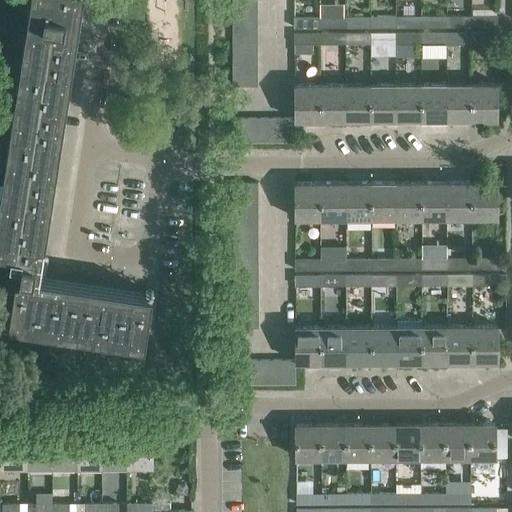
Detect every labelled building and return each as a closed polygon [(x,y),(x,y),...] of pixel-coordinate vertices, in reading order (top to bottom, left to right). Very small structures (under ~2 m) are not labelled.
[(79,0),(30,0),(0,199),(0,249),(11,251),(9,259),(22,261),(20,277),(16,276),(9,321),(145,342),(150,294),(45,276),(48,256),(41,255),(79,0)] [(233,0),(234,12),(258,12),(257,0),(233,0)] [(473,14),(472,14),(472,25),(498,25),(498,14),(496,14),(496,8),(473,8),(473,14)] [(234,12),(234,24),(258,24),(258,12),(234,12)] [(422,14),(396,15),(396,26),(422,26),(422,14)] [(447,14),(422,14),(422,26),(447,26),(447,14)] [(472,14),(447,14),(447,26),(472,25),(472,14)] [(320,26),(320,15),(295,15),(295,26),(320,26)] [(346,15),(320,15),(320,26),(346,26),(346,15)] [(371,15),(346,15),(346,26),(371,26),(371,15)] [(396,15),(371,15),(371,26),(396,26),(396,15)] [(234,24),(234,36),(258,36),(258,24),(234,24)] [(498,30),(472,31),(472,42),(498,42),(498,30)] [(320,42),(320,31),(295,31),(295,52),(313,52),(313,42),(320,42)] [(346,31),(320,31),(320,42),(346,42),(346,31)] [(371,31),(346,31),(346,42),(371,42),(371,31)] [(396,31),(371,31),(371,42),(396,42),(396,31)] [(422,31),(396,31),(396,42),(422,42),(422,31)] [(447,31),(422,31),(422,42),(447,42),(447,31)] [(472,31),(447,31),(447,42),(472,42),(472,31)] [(234,36),(234,48),(258,48),(258,36),(234,36)] [(234,48),(234,60),(258,60),(258,48),(234,48)] [(234,60),(234,72),(258,72),(258,60),(234,60)] [(258,72),(234,72),(234,84),(258,84),(258,72)] [(295,83),(295,116),(295,119),(322,118),(322,82),(295,83)] [(346,82),(322,82),(322,118),(346,118),(346,82)] [(371,82),(346,82),(346,118),(371,118),(371,82)] [(396,82),(371,82),(371,118),(397,118),(396,82)] [(422,82),(396,82),(397,118),(422,118),(422,82)] [(447,82),(422,82),(422,118),(447,118),(447,82)] [(472,82),(447,82),(447,118),(472,118),(472,82)] [(498,82),(472,82),(472,118),(498,118),(498,82)] [(219,106),(227,107),(227,94),(219,94),(219,106)] [(246,140),(246,116),(234,116),(234,140),(246,140)] [(258,116),(246,116),(246,140),(258,140),(258,116)] [(271,116),(258,116),(258,140),(271,140),(271,116)] [(283,116),(271,116),(271,140),(283,140),(283,116)] [(295,116),(283,116),(283,140),(295,140),(295,119),(295,116)] [(295,217),(321,217),(321,180),(295,181),(295,217)] [(321,217),(347,216),(347,180),(321,180),(321,217)] [(347,216),(372,216),(372,180),(347,180),(347,216)] [(372,180),(372,216),(373,216),(373,225),(395,225),(395,216),(397,216),(397,180),(372,180)] [(422,180),(397,180),(397,216),(422,216),(422,180)] [(447,180),(422,180),(422,216),(447,216),(447,180)] [(473,180),(447,180),(447,216),(473,216),(473,180)] [(498,180),(473,180),(473,216),(498,216),(498,180)] [(234,181),(234,193),(259,193),(259,181),(234,181)] [(234,193),(235,205),(259,205),(259,193),(234,193)] [(235,205),(235,217),(259,217),(259,205),(235,205)] [(235,217),(235,229),(259,229),(259,217),(235,217)] [(235,229),(235,241),(259,241),(259,229),(235,229)] [(235,241),(235,253),(259,253),(259,241),(235,241)] [(235,253),(235,266),(259,266),(259,253),(235,253)] [(372,256),(347,257),(347,268),(372,268),(372,256)] [(397,256),(372,256),(372,268),(397,268),(397,256)] [(422,256),(397,256),(397,268),(422,268),(422,256)] [(447,256),(422,256),(422,268),(447,268),(447,256)] [(473,256),(447,256),(447,268),(473,268),(473,256)] [(499,256),(473,256),(473,268),(499,268),(499,256)] [(321,268),(321,257),(295,257),(296,268),(321,268)] [(347,257),(321,257),(321,268),(347,268),(347,257)] [(235,266),(235,278),(259,278),(259,266),(235,266)] [(473,272),(447,273),(447,284),(473,283),(473,272)] [(498,272),(473,272),(473,283),(498,283),(498,272)] [(321,285),(321,273),(296,274),(296,285),(321,285)] [(347,273),(321,273),(321,285),(347,284),(347,273)] [(372,273),(347,273),(347,284),(372,284),(372,273)] [(397,273),(372,273),(372,284),(397,284),(397,273)] [(422,273),(397,273),(397,284),(422,284),(422,273)] [(447,273),(422,273),(422,284),(447,284),(447,273)] [(235,278),(235,290),(259,290),(259,278),(235,278)] [(235,290),(235,302),(259,302),(259,290),(235,290)] [(235,302),(235,314),(259,314),(259,302),(235,302)] [(259,314),(235,314),(235,326),(259,326),(259,314)] [(397,318),(397,324),(397,360),(422,360),(422,324),(422,317),(397,318)] [(296,324),(296,358),(296,361),(321,360),(321,324),(296,324)] [(347,324),(321,324),(321,360),(347,360),(347,324)] [(372,324),(347,324),(347,360),(372,360),(372,324)] [(397,324),(372,324),(372,360),(397,360),(397,324)] [(448,324),(422,324),(422,360),(448,360),(448,324)] [(473,324),(448,324),(448,360),(473,360),(473,324)] [(499,324),(473,324),(473,360),(499,360),(499,324)] [(247,382),(247,358),(235,358),(235,382),(247,382)] [(259,358),(247,358),(247,382),(259,382),(259,358)] [(272,358),(259,358),(259,382),(272,382),(272,358)] [(284,358),(272,358),(272,382),(284,382),(284,358)] [(296,358),(284,358),(284,382),(296,382),(296,361),(296,358)] [(296,456),(322,456),(321,422),(296,423),(296,456)] [(322,456),(346,455),(346,422),(321,422),(322,456)] [(346,455),(371,455),(371,422),(346,422),(346,455)] [(371,455),(396,455),(396,422),(371,422),(371,455)] [(396,455),(421,455),(421,422),(396,422),(396,455)] [(421,422),(421,455),(421,466),(446,466),(446,455),(446,422),(421,422)] [(470,422),(446,422),(446,455),(471,455),(470,422)] [(496,422),(470,422),(471,455),(496,455),(496,422)] [(52,431),(27,432),(27,465),(52,465),(52,431)] [(77,431),(52,431),(52,465),(77,464),(77,431)] [(102,431),(77,431),(77,464),(103,464),(102,431)] [(127,431),(102,431),(103,464),(128,464),(127,431)] [(152,431),(127,431),(128,464),(153,464),(152,431)] [(0,464),(27,465),(27,432),(2,432),(2,433),(0,433),(0,464)] [(396,484),(396,492),(396,501),(421,501),(421,490),(421,484),(396,484)] [(446,490),(421,490),(421,501),(446,501),(446,490)] [(471,490),(446,490),(446,501),(471,501),(471,490)] [(496,490),(471,490),(471,501),(496,501),(496,490)] [(322,501),(322,492),(296,492),(296,501),(322,501)] [(347,492),(322,492),(322,501),(347,501),(347,492)] [(371,492),(347,492),(347,501),(371,501),(371,492)] [(396,492),(371,492),(371,501),(396,501),(396,492)] [(127,500),(102,501),(103,511),(127,511),(127,500)] [(153,500),(127,500),(127,511),(153,511),(153,500)] [(28,501),(2,501),(2,511),(9,511),(28,511),(28,501)] [(53,501),(28,501),(28,511),(53,511),(53,501)] [(78,501),(53,501),(53,511),(78,511),(78,501)] [(102,501),(78,501),(78,511),(103,511),(102,501)]
